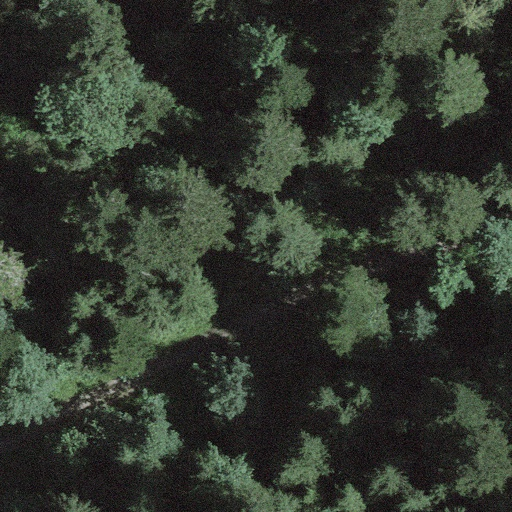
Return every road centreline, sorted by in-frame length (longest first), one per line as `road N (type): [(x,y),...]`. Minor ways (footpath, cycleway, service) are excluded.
road 1 (track): [(511,228),(313,291),(0,442)]
road 2 (track): [(203,344),(246,166),(199,27)]
